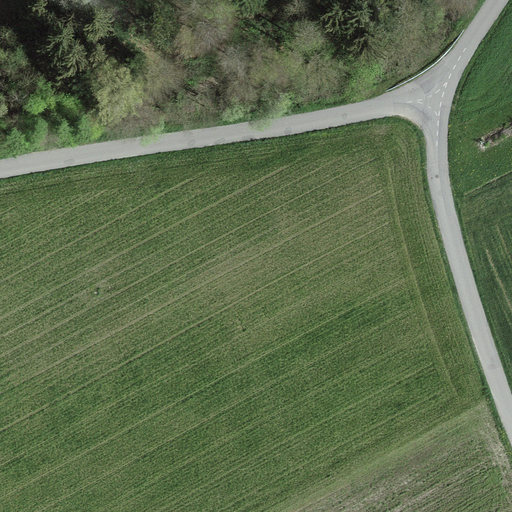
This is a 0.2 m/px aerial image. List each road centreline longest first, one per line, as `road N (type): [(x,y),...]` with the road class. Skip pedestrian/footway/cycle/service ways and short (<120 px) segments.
road 1 (unclassified): [(429,107),(0,174)]
road 2 (unclassified): [(511,420),(440,189),(429,107)]
road 3 (unclassified): [(496,0),(429,107)]
